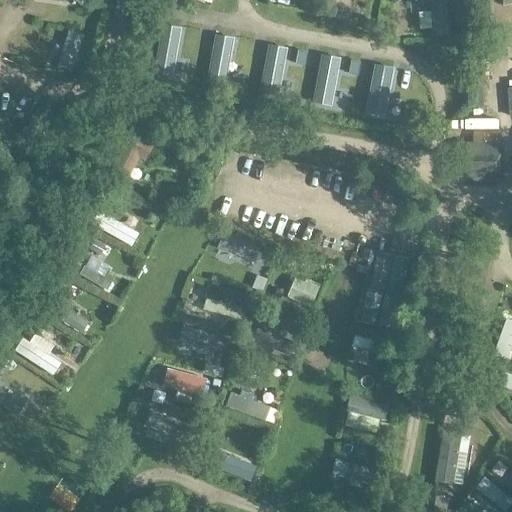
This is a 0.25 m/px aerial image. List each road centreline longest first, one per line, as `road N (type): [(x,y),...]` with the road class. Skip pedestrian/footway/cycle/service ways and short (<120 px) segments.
road 1 (track): [(511,190),(476,199),(380,154),(88,98)]
road 2 (track): [(451,191),(403,468),(387,511)]
road 3 (track): [(433,180),(443,98),(428,70),(366,44),(275,30),(243,0)]
road 4 (track): [(444,230),(227,184)]
road 5 (track): [(499,256),(479,356),(484,386),(511,425)]
road 6 (track): [(264,511),(173,478),(132,486),(104,511)]
road 7 (track): [(88,98),(0,250)]
